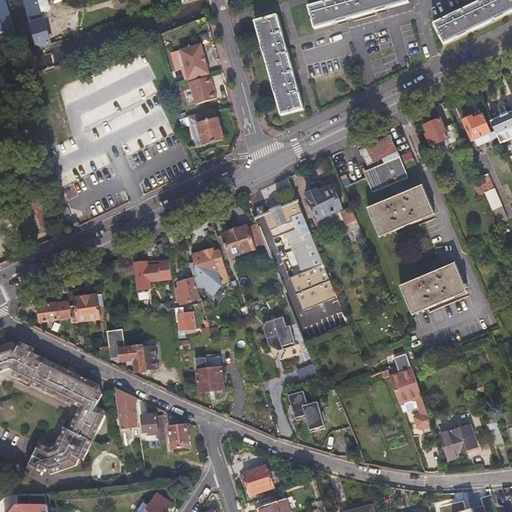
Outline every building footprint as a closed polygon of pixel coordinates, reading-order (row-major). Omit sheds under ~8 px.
[(0,0),(0,38),(3,38),(12,35),(3,7),(1,0),(0,0)] [(44,46),(50,44),(41,13),(47,11),(50,7),(48,0),(46,0),(24,0),(26,6),(38,45),(44,46)] [(324,0),(310,4),(316,27),(410,2),(409,0),(324,0)] [(511,0),(483,0),(434,23),(444,44),(511,12),(511,0)] [(255,20),(282,114),(304,108),(278,13),(255,20)] [(188,79),(210,73),(207,63),(204,63),(202,55),(204,54),(201,43),(180,49),(188,79)] [(189,81),(210,76),(210,73),(188,79),(189,81)] [(195,104),(216,98),(214,90),(213,90),(211,84),(212,83),(210,76),(189,81),(195,104)] [(108,113),(146,99),(142,88),(104,102),(108,113)] [(216,110),(190,117),(192,126),(196,147),(223,140),(216,110)] [(502,144),(511,139),(511,112),(492,121),(502,144)] [(475,120),(474,117),(464,121),(474,141),(492,133),(484,115),(475,120)] [(182,128),(192,126),(190,117),(180,119),(182,128)] [(464,144),(455,124),(445,128),(441,119),(425,126),(430,136),(428,137),(433,149),(451,141),(455,149),(464,144)] [(366,171),(369,177),(402,163),(391,136),(361,148),(368,165),(383,159),(384,163),(366,171)] [(400,155),(402,162),(413,158),(411,152),(400,155)] [(107,154),(58,172),(62,183),(111,166),(107,154)] [(402,163),(369,177),(375,192),(408,178),(402,163)] [(479,179),(486,194),(495,190),(489,175),(479,179)] [(423,186),(370,209),(381,237),(435,214),(423,186)] [(342,209),(332,187),(319,193),(317,189),(307,194),(320,220),(342,209)] [(300,204),(295,192),(285,196),(282,195),(266,201),(265,204),(261,206),(270,228),(284,224),(300,263),(287,269),(296,292),(304,288),(308,297),(326,290),(334,287),(317,246),(315,246),(298,205),(300,204)] [(357,220),(352,208),(342,213),(345,221),(347,221),(348,224),(357,220)] [(222,237),(217,238),(220,248),(221,251),(224,260),(229,258),(230,260),(254,251),(254,250),(260,248),(255,233),(249,235),(246,227),(222,235),(222,237)] [(214,250),(193,256),(195,262),(189,264),(193,277),(197,289),(204,287),(205,291),(213,297),(222,284),(225,283),(224,280),(230,279),(224,260),(221,251),(215,253),(214,250)] [(149,282),(171,280),(170,263),(162,264),(162,266),(148,267),(147,263),(135,264),(138,290),(150,289),(149,282)] [(456,264),(402,287),(414,315),(467,292),(456,264)] [(197,289),(193,277),(176,282),(181,298),(179,299),(179,302),(182,301),(182,303),(199,298),(197,289)] [(326,290),(330,300),(338,297),(334,287),(326,290)] [(304,288),(296,292),(299,301),(308,297),(304,288)] [(104,305),(103,294),(97,295),(97,294),(77,297),(77,305),(71,306),(72,317),(73,322),(100,318),(99,306),(104,305)] [(332,307),(340,303),(338,297),(330,300),(332,307)] [(56,303),(56,301),(45,302),(45,305),(39,306),(41,321),(72,317),(71,306),(70,301),(56,303)] [(176,307),(179,330),(194,328),(192,311),(181,312),(180,307),(176,307)] [(279,352),(295,346),(290,327),(287,328),(284,318),(265,324),(262,329),(267,345),(279,352)] [(136,372),(147,370),(147,367),(144,345),(127,348),(124,329),(108,331),(109,346),(111,356),(121,355),(122,361),(134,360),(136,372)] [(34,354),(36,349),(23,343),(21,347),(14,344),(1,348),(0,344),(0,374),(9,371),(82,408),(71,430),(67,427),(57,447),(52,449),(41,444),(26,473),(33,477),(36,472),(42,475),(45,471),(50,474),(77,465),(80,458),(84,460),(106,415),(106,410),(97,406),(103,394),(102,387),(34,354)] [(145,345),(144,345),(147,367),(157,366),(155,344),(145,345)] [(103,358),(112,363),(111,356),(109,346),(101,347),(103,358)] [(391,376),(401,405),(416,400),(421,416),(414,418),(417,428),(423,431),(432,428),(427,412),(411,366),(410,362),(407,354),(395,358),(398,367),(400,373),(391,376)] [(198,391),(224,387),(221,365),(195,368),(198,391)] [(314,365),(297,369),(300,383),(317,379),(314,365)] [(389,370),(391,376),(400,373),(398,367),(389,370)] [(166,433),(163,415),(158,416),(157,414),(139,417),(137,398),(114,387),(121,430),(144,427),(145,433),(151,432),(151,436),(166,433)] [(287,395),(295,417),(305,414),(311,430),(325,425),(316,399),(306,403),(301,390),(287,395)] [(253,418),(250,426),(263,432),(266,424),(253,418)] [(486,422),(491,435),(500,432),(494,419),(486,422)] [(187,425),(170,427),(172,437),(169,438),(170,445),(172,445),(173,450),(190,448),(187,425)] [(472,426),(441,435),(449,461),(459,458),(458,453),(479,447),(472,426)] [(491,435),(497,450),(505,447),(500,432),(491,435)] [(246,472),(253,495),(274,488),(271,478),(276,476),(273,468),(268,470),(267,466),(246,472)] [(507,497),(511,496),(511,489),(511,487),(503,487),(507,497)] [(158,493),(150,506),(146,511),(166,511),(165,511),(171,502),(158,493)] [(262,511),(291,511),(287,498),(261,507),(262,511)] [(146,511),(150,506),(143,501),(135,511),(146,511)]
